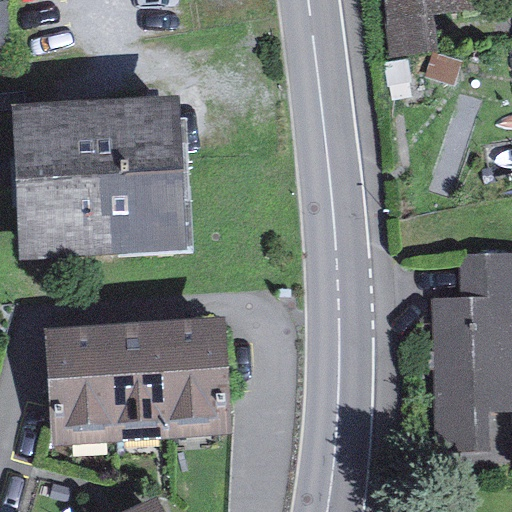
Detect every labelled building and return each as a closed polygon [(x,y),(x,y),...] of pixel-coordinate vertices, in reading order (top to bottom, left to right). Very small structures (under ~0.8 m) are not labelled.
[(480,0),(380,0),(385,67),(428,65),(426,26),(482,23),(480,0)] [(175,116),(22,124),(29,255),(181,248),(175,116)] [(511,239),(460,242),(461,277),(428,279),(436,453),(511,449),(511,239)] [(226,430),(219,333),(166,336),(172,433),(226,430)] [(172,433),(166,336),(112,340),(119,437),(172,433)] [(119,437),(112,340),(59,343),(65,440),(119,437)]
